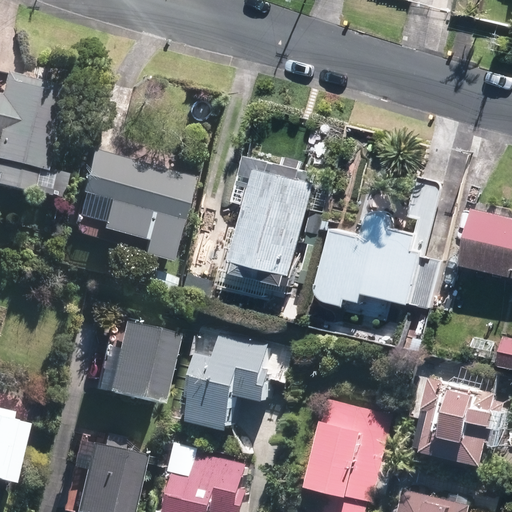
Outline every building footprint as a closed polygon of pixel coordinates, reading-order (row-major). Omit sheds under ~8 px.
[(0,181),(33,189),(39,164),(48,166),(68,86),(8,71),(3,94),(0,92),(0,132),(1,133),(0,135),(0,168),(0,169),(0,181)] [(192,176),(95,149),(84,189),(112,196),(104,223),(150,236),(146,249),(170,256),(192,176)] [(324,182),(266,166),(241,254),(248,256),(245,266),(293,279),(295,269),(300,270),(324,182)] [(433,306),(445,258),(433,255),(450,184),(426,179),(417,214),(427,216),(423,231),(400,225),(400,220),(400,218),(399,215),(396,212),(394,210),(392,209),(389,208),(386,208),(383,209),(379,211),(375,215),(373,220),(370,235),(342,228),(327,279),(326,284),(326,288),(327,294),(331,298),(338,300),(352,303),(354,295),(369,299),(371,291),(433,306)] [(511,213),(486,208),(473,262),(511,271),(511,213)] [(241,249),(222,244),(212,279),(237,286),(244,258),(239,257),(241,249)] [(173,331),(122,321),(109,386),(160,396),(173,331)] [(207,382),(214,383),(207,414),(242,422),(250,389),(271,393),(282,344),(238,333),(232,359),(213,354),(207,382)] [(510,390),(446,377),(432,442),(496,456),(510,390)] [(398,413),(340,399),(320,479),(378,493),(398,413)] [(28,422),(0,416),(0,473),(16,477),(28,422)] [(133,511),(146,450),(93,440),(80,506),(108,511),(133,511)] [(246,511),(258,465),(189,448),(172,511),(220,511),(221,507),(242,511),(246,511)] [(488,511),(490,505),(415,488),(409,511),(488,511)] [(369,511),(371,505),(320,493),(315,511),(369,511)]
